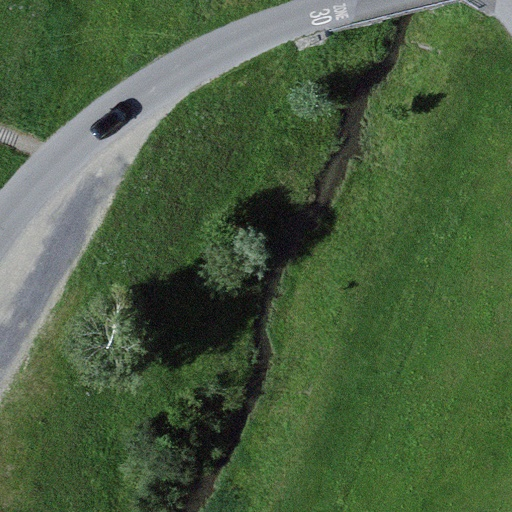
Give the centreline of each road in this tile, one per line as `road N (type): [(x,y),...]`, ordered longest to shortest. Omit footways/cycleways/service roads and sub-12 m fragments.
road 1 (residential): [(378,0),(254,34),(144,93),(58,160),(0,229)]
road 2 (track): [(0,348),(144,93)]
